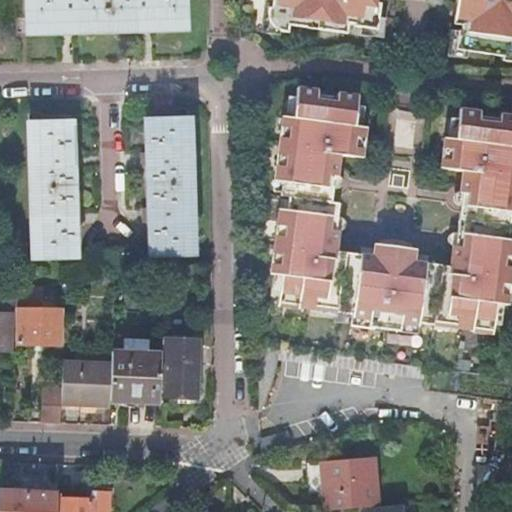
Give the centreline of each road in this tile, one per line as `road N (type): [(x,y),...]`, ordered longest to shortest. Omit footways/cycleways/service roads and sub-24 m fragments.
road 1 (residential): [(227,454),(230,74),(0,77)]
road 2 (residential): [(0,444),(227,454)]
